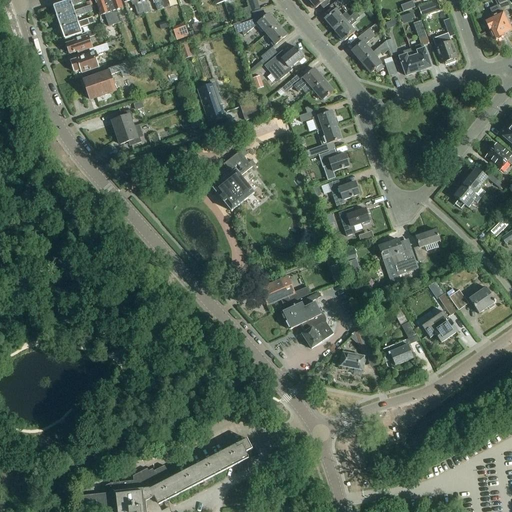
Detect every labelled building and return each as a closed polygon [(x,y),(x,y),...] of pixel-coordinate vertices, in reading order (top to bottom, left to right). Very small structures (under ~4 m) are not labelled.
[(55,17),(57,16),(58,17),(61,16),(62,16),(74,12),(73,7),(82,3),(80,0),(71,0),(70,1),(65,3),(64,3),(60,4),(60,5),(53,7),(54,9),(52,9),(55,17)] [(116,25),(107,0),(95,0),(101,16),(105,15),(109,27),(116,25)] [(107,0),(116,25),(121,23),(117,11),(123,9),(119,0),(107,0)] [(144,13),(141,3),(139,4),(137,0),(123,0),(124,4),(131,1),(132,6),(134,5),(138,15),(144,13)] [(139,0),(141,3),(144,13),(145,14),(150,13),(147,5),(145,0),(139,0)] [(161,0),(154,0),(158,11),(164,9),(164,8),(163,5),(161,0)] [(308,0),(311,4),(310,5),(310,6),(313,10),(314,10),(316,9),(320,6),(323,10),(329,5),(326,1),(326,0),(308,0)] [(339,0),(334,5),(338,10),(349,0),(339,0)] [(508,2),(507,0),(493,0),(494,1),(497,0),(500,6),(491,10),(494,18),(486,22),(490,32),(491,31),(495,40),(496,39),(498,40),(501,39),(501,37),(503,36),(511,31),(509,26),(509,25),(506,19),(503,13),(511,10),(508,2)] [(401,6),(403,12),(415,8),(413,2),(401,6)] [(441,11),(437,2),(419,8),(422,17),(441,11)] [(249,7),(251,13),(263,9),(261,3),(249,7)] [(367,5),(360,10),(363,14),(370,8),(367,5)] [(59,28),(61,27),(62,28),(65,27),(66,27),(78,23),(76,18),(92,12),(91,7),(74,12),(62,16),(61,16),(58,17),(57,16),(58,20),(56,21),(59,28)] [(242,11),(245,21),(253,18),(249,8),(242,11)] [(336,11),(325,20),(334,31),(345,22),(350,18),(346,13),(341,17),(336,11)] [(412,12),(402,15),(403,21),(414,19),(412,12)] [(345,22),(334,31),(344,42),(355,33),(349,26),(354,23),(353,21),(359,16),(356,13),(350,18),(345,22)] [(264,31),(267,35),(278,26),(269,15),(260,22),(258,20),(259,19),(241,25),(240,23),(233,25),(236,33),(242,31),(244,36),(256,26),(262,33),(264,31)] [(62,28),(61,27),(62,31),(60,32),(63,39),(64,38),(65,40),(82,35),(80,29),(90,26),(90,25),(94,24),(92,18),(78,23),(66,27),(65,27),(62,28)] [(189,37),(184,24),(172,29),(177,42),(189,37)] [(201,24),(195,26),(197,31),(195,31),(197,36),(204,33),(201,24)] [(278,26),(267,35),(270,38),(268,40),(274,47),(287,36),(278,26)] [(352,52),(361,63),(372,54),(365,46),(376,37),(369,29),(360,37),(364,42),(352,52)] [(67,45),(67,46),(66,48),(67,53),(68,53),(70,54),(70,55),(78,52),(78,54),(93,49),(89,38),(91,38),(95,36),(93,31),(82,35),(83,37),(74,40),(74,42),(67,45)] [(412,53),(413,58),(418,73),(420,72),(421,73),(425,72),(426,70),(431,68),(424,47),(429,45),(425,32),(419,34),(423,45),(416,47),(417,51),(412,53)] [(442,64),(444,63),(445,66),(455,62),(454,60),(457,59),(453,49),(454,49),(452,42),(451,42),(448,35),(442,37),(443,39),(434,42),(442,64)] [(387,42),(392,57),(398,55),(393,40),(387,42)] [(386,42),(372,54),(361,63),(371,75),(375,71),(378,74),(382,70),(384,68),(376,58),(382,53),(388,51),(386,42)] [(74,73),(81,71),(82,74),(99,68),(96,60),(98,59),(97,55),(109,51),(107,44),(89,50),(91,54),(82,57),(82,58),(71,62),(74,73)] [(180,46),(185,60),(192,57),(188,44),(180,46)] [(283,52),(265,67),(278,82),(292,71),(290,69),(304,57),(296,48),(286,56),(283,52)] [(263,60),(261,63),(263,65),(277,53),(273,49),(262,58),(263,60)] [(413,58),(408,59),(407,56),(399,58),(406,77),(418,73),(413,58)] [(385,63),(389,75),(397,72),(393,60),(385,63)] [(84,81),(90,101),(116,91),(111,76),(121,72),(123,78),(130,76),(126,64),(109,70),(109,72),(103,74),(102,72),(95,74),(96,77),(84,81)] [(306,96),(313,90),(324,81),(314,70),(301,81),(297,76),(282,89),(286,94),(293,87),(298,93),(302,90),(306,96)] [(324,81),(313,90),(322,101),(333,92),(324,81)] [(223,119),(221,115),(224,114),(214,84),(197,90),(209,123),(223,119)] [(268,100),(261,103),(266,114),(273,111),(268,100)] [(241,108),(246,122),(262,116),(258,102),(241,108)] [(112,122),(116,134),(134,128),(132,122),(134,121),(130,111),(121,114),(122,119),(112,122)] [(322,130),(323,131),(336,126),(336,125),(338,124),(336,119),(334,120),(332,112),(318,117),(316,118),(314,112),(299,117),(302,125),(313,121),(315,126),(319,125),(321,130),(322,130)] [(323,131),(317,133),(319,139),(323,137),(325,144),(327,144),(328,145),(341,140),(336,126),(323,131)] [(511,126),(507,132),(505,131),(501,136),(511,145),(511,126)] [(134,128),(116,134),(120,145),(130,142),(132,147),(142,143),(138,133),(136,134),(134,128)] [(511,155),(511,156),(497,145),(494,147),(491,148),(487,152),(487,156),(485,159),(500,171),(507,162),(511,166),(511,155)] [(303,153),(305,160),(326,152),(324,146),(303,153)] [(232,175),(214,190),(232,212),(245,202),(254,194),(241,177),(252,168),(249,164),(244,158),(241,154),(240,152),(223,165),(232,175)] [(319,156),(323,168),(331,166),(333,173),(350,167),(345,155),(331,160),(329,153),(319,156)] [(461,184),(463,186),(474,195),(475,195),(484,184),(484,183),(487,179),(500,189),(504,184),(491,173),(487,179),(476,170),(474,173),(473,171),(462,184),(461,184)] [(332,193),(333,196),(340,194),(343,201),(360,196),(355,183),(341,188),(339,181),(329,185),(320,188),(322,196),(332,193)] [(474,195),(463,186),(454,197),(458,201),(455,205),(461,210),(464,206),(469,210),(469,209),(474,202),(477,204),(481,200),(475,195),(474,195)] [(341,213),(339,214),(347,237),(353,235),(351,228),(353,227),(362,224),(363,226),(370,223),(366,210),(365,210),(356,214),(355,214),(353,209),(350,211),(341,213)] [(326,216),(331,231),(337,229),(332,214),(326,216)] [(505,219),(491,233),(496,237),(509,224),(505,219)] [(440,242),(436,231),(422,236),(421,234),(415,236),(419,248),(414,249),(418,263),(424,261),(420,249),(425,247),(427,252),(438,249),(436,243),(440,242)] [(511,232),(502,239),(506,245),(511,240),(511,232)] [(391,257),(398,277),(418,270),(412,250),(403,253),(399,241),(379,248),(383,260),(391,257)] [(358,259),(355,249),(342,253),(345,262),(358,259)] [(340,266),(330,269),(334,283),(344,280),(340,266)] [(281,281),(260,290),(267,307),(281,301),(284,308),(310,295),(307,288),(294,293),(288,279),(281,282),(281,281)] [(469,300),(479,315),(488,308),(490,310),(495,307),(494,305),(496,303),(486,289),(469,300)] [(449,298),(459,311),(469,305),(459,291),(449,298)] [(303,300),(306,305),(321,297),(318,293),(303,300)] [(444,295),(439,299),(444,305),(450,315),(456,312),(449,302),(444,295)] [(281,314),(286,322),(285,325),(287,330),(287,329),(290,330),(290,331),(301,325),(306,332),(312,328),(312,329),(322,323),(326,323),(326,319),(323,314),(321,315),(315,303),(304,308),(302,303),(295,307),(294,306),(293,306),(294,307),(281,314)] [(436,336),(441,344),(458,332),(450,321),(443,312),(422,327),(430,339),(436,336)] [(322,323),(312,329),(312,328),(306,332),(302,335),(312,350),(322,343),(334,335),(326,323),(322,323)] [(410,323),(402,327),(409,340),(411,344),(420,341),(410,323)] [(358,333),(367,358),(373,356),(364,331),(358,333)] [(382,351),(386,363),(393,360),(395,367),(414,359),(409,346),(408,346),(405,341),(382,351)] [(341,367),(342,368),(342,370),(347,371),(349,369),(362,371),(365,358),(343,354),(341,367)] [(102,488),(103,496),(80,498),(82,511),(97,511),(116,510),(116,511),(169,511),(169,508),(162,511),(159,505),(249,459),(248,458),(246,453),(253,450),(247,440),(171,479),(165,467),(154,472),(153,470),(149,472),(148,470),(133,477),(134,482),(111,484),(102,488)] [(129,458),(130,464),(144,461),(143,455),(129,458)] [(78,484),(79,494),(94,492),(93,483),(78,484)]
